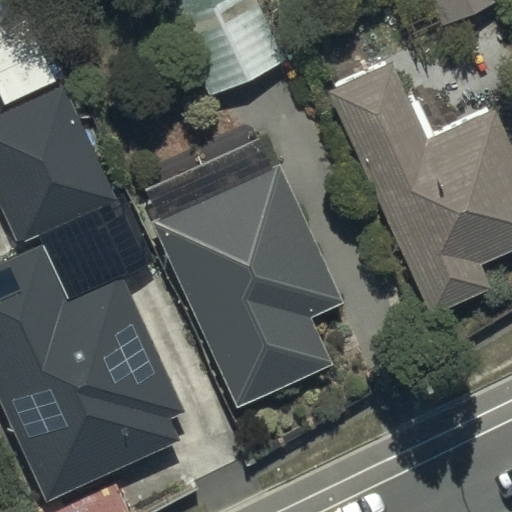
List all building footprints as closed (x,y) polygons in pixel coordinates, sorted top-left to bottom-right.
[(21,0),(0,0),(0,82),(49,60),(21,0)] [(257,0),(161,0),(204,91),(283,54),(257,0)] [(426,0),(435,19),(476,0),(426,0)] [(381,55),(320,83),(423,307),(482,280),(470,254),(511,234),(511,160),(485,101),(417,132),(381,55)] [(59,63),(0,90),(0,191),(13,220),(111,174),(59,63)] [(272,146),(145,204),(227,385),(322,342),(300,294),(332,279),(272,146)] [(35,225),(0,241),(0,395),(39,481),(172,420),(161,397),(175,391),(112,251),(58,275),(35,225)]
